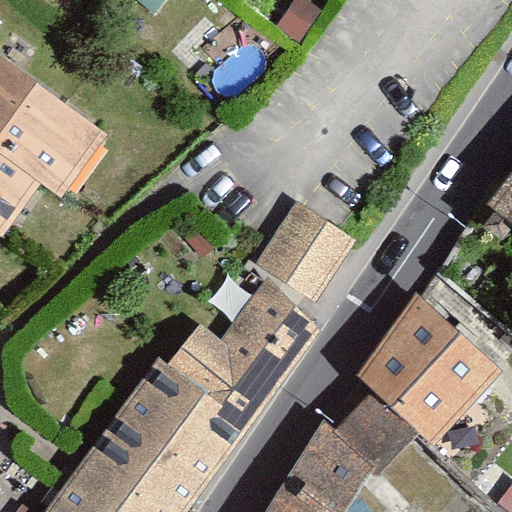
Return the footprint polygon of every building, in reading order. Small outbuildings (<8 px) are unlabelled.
[(0,245),(7,250),(44,197),(64,211),(111,144),(0,67),(0,245)] [(511,192),(489,222),(511,238),(511,192)] [(299,204),(259,265),(319,304),(359,242),(341,231),(299,204)] [(162,360),(49,511),(187,511),(320,332),(272,280),(222,342),(201,325),(162,360)] [(324,424),(268,511),(354,511),(386,473),(417,441),(437,449),(501,372),(418,298),(360,378),(374,395),(336,432),(324,424)]
